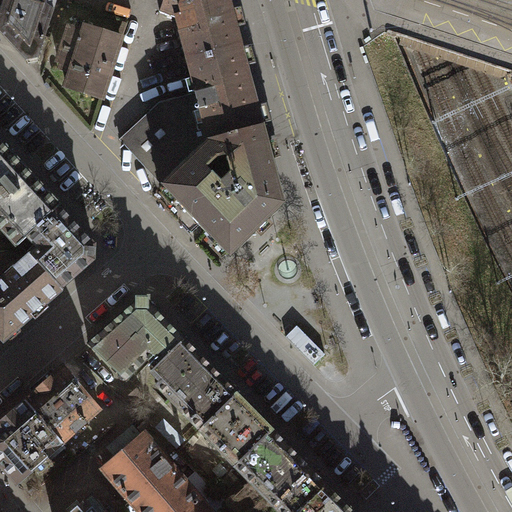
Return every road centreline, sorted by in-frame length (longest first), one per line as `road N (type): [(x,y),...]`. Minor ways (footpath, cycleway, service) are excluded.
road 1 (primary): [(422,376),(340,169),(288,0)]
road 2 (residential): [(155,240),(335,422),(422,376)]
road 3 (residential): [(0,69),(155,240)]
road 4 (residential): [(0,384),(155,240)]
road 5 (primary): [(496,511),(422,376)]
